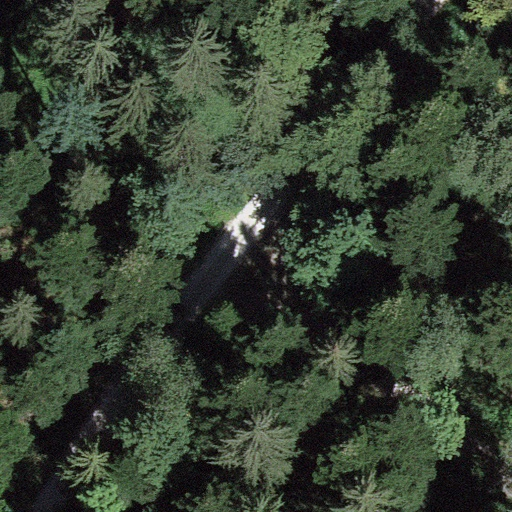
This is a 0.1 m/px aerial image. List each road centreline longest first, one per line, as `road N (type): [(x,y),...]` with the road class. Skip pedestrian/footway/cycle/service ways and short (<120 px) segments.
road 1 (track): [(41,511),(88,431),(227,257),(455,0)]
road 2 (track): [(511,494),(227,257)]
